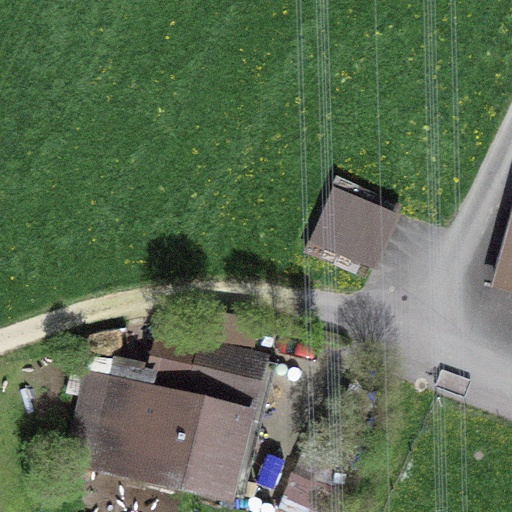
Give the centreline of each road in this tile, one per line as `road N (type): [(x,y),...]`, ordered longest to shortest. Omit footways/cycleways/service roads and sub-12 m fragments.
road 1 (track): [(405,344),(287,302),(97,309),(0,346)]
road 2 (track): [(511,121),(405,344)]
road 3 (track): [(346,511),(405,344)]
